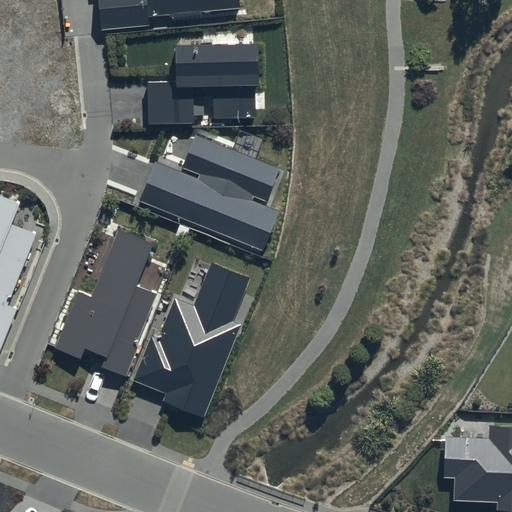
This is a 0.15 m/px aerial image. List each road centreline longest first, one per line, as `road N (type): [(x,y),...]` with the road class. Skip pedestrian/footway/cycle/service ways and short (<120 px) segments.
road 1 (residential): [(0,404),(69,228),(69,200),(48,173),(0,153)]
road 2 (residential): [(0,426),(220,511)]
